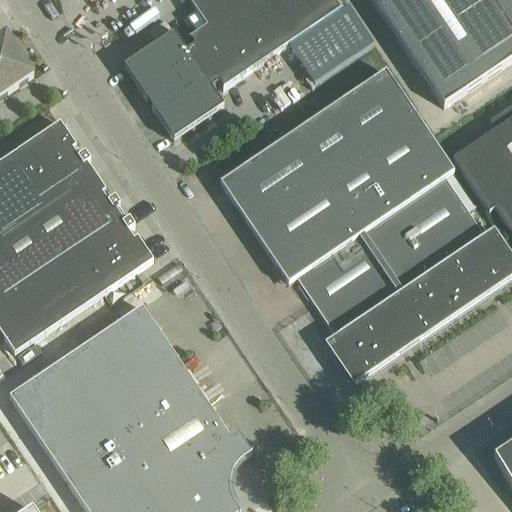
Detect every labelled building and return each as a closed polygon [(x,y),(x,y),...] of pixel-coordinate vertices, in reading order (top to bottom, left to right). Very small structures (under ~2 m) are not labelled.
[(174,37),(124,70),(146,103),(147,102),(147,101),(152,97),(159,108),(153,111),(153,110),(151,111),(173,144),(186,136),(223,110),(211,92),(219,86),(224,93),(332,20),(341,14),(331,0),(185,0),(206,31),(198,37),(189,43),(194,49),(186,55),(174,37)] [(511,0),(368,0),(443,111),(511,64),(511,0)] [(0,42),(0,102),(33,80),(6,38),(0,42)] [(221,187),(220,188),(288,288),(297,283),(314,308),(336,341),(330,345),(324,348),(353,390),(358,386),(511,282),(511,267),(491,236),(485,240),(468,216),(446,182),(454,177),(386,75),(221,187)] [(511,123),(452,164),(489,217),(494,214),(511,240),(511,123)] [(0,166),(0,234),(91,173),(87,167),(90,165),(85,156),(77,161),(72,153),(76,150),(60,127),(0,166)] [(106,195),(91,173),(0,234),(0,301),(122,219),(117,211),(120,209),(115,201),(107,206),(102,197),(106,195)] [(122,219),(0,301),(0,336),(15,359),(153,265),(137,241),(133,244),(127,236),(135,230),(129,222),(125,225),(122,219)] [(236,511),(234,508),(232,503),(230,498),(229,492),(229,486),(230,480),(232,475),(235,470),(239,465),(243,462),(252,456),(236,435),(229,440),(142,312),(9,401),(84,511),(236,511)] [(511,485),(511,450),(496,461),(511,485)]
